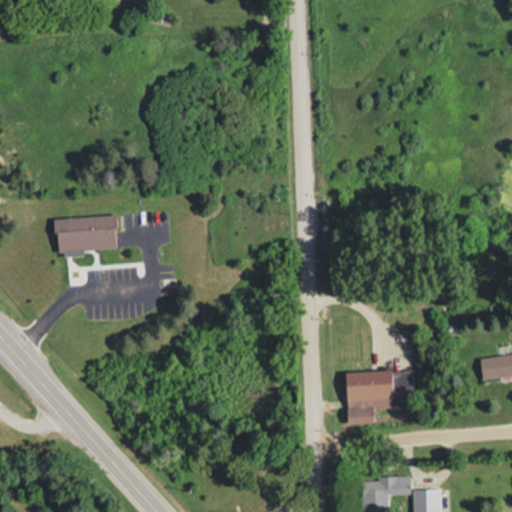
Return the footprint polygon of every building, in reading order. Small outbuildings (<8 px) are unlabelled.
[(114,215),(52,216),(53,250),(115,249),(114,215)] [(511,352),(478,357),(481,378),(511,374),(511,352)] [(411,370),(344,371),(345,421),(373,421),(373,407),(412,406),(411,370)] [(360,511),(387,511),(387,495),(409,495),(409,476),(360,476),(360,511)] [(438,511),(439,489),(411,489),(410,511),(438,511)]
